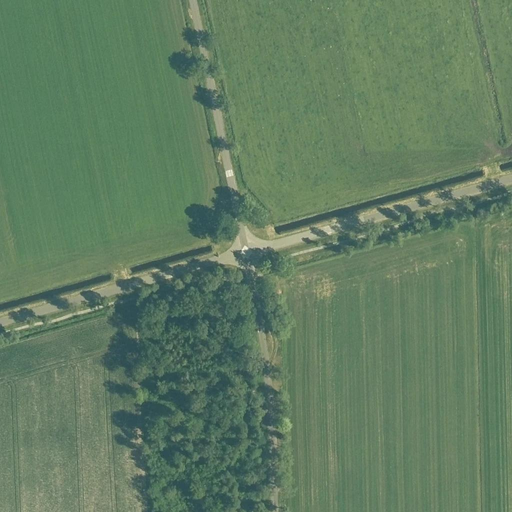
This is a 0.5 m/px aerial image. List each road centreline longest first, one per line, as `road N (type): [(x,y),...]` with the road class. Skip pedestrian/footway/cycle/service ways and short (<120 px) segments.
road 1 (unclassified): [(245,253),(511,178)]
road 2 (unclassified): [(277,511),(274,393),(245,253)]
road 3 (unclassified): [(245,253),(195,0)]
road 4 (unclassified): [(0,322),(245,253)]
